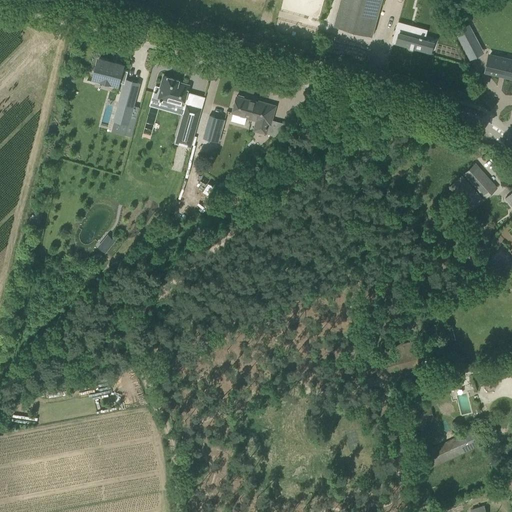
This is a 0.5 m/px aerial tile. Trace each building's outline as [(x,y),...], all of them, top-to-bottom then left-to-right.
[(340,0),(333,25),(372,36),(381,0),(340,0)] [(398,24),(392,43),(395,43),(395,44),(409,48),(413,50),(413,49),(431,54),(434,42),(425,39),(422,38),(422,37),(419,36),(419,38),(416,37),(418,29),(398,24)] [(469,24),(455,31),(464,48),(465,48),(477,42),(478,41),(469,24)] [(511,60),(489,55),(486,71),(511,77),(511,60)] [(93,78),(96,78),(114,83),(117,84),(118,82),(124,83),(114,121),(128,124),(139,83),(125,80),(128,71),(122,69),(123,65),(99,59),(93,78)] [(160,88),(155,86),(152,98),(155,98),(159,99),(159,101),(162,101),(162,100),(175,104),(176,104),(175,107),(182,109),(189,85),(178,82),(179,80),(177,80),(177,82),(173,81),(173,79),(163,76),(160,88)] [(268,134),(276,105),(258,101),(258,102),(243,98),(244,96),(239,95),(238,97),(236,96),(232,113),(248,117),(248,119),(255,121),(252,130),(268,134)] [(183,115),(175,143),(190,147),(201,108),(186,104),(185,110),(183,115)] [(209,115),(203,138),(218,142),(225,119),(209,115)] [(117,168),(125,145),(108,140),(100,162),(117,168)] [(496,186),(478,163),(452,184),(459,193),(466,187),(478,201),(496,186)] [(105,252),(109,247),(102,242),(98,246),(105,252)] [(421,364),(420,361),(428,360),(424,342),(415,344),(414,341),(383,348),(383,349),(371,352),(377,374),(389,372),(421,364)] [(511,341),(501,343),(502,357),(511,356),(511,341)] [(421,411),(423,420),(434,417),(432,409),(421,411)] [(412,456),(419,472),(482,443),(475,427),(412,456)]
